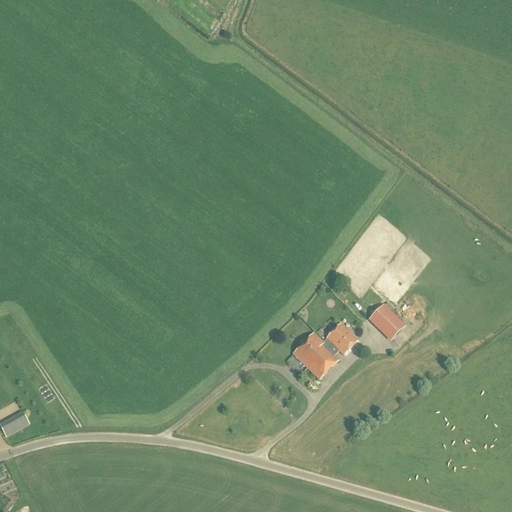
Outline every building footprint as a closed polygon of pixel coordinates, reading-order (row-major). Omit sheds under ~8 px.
[(215,0),(226,8),(232,0),(215,0)] [(390,344),(406,328),(384,307),(369,323),(390,344)] [(344,357),(358,343),(341,326),(327,340),(328,341),(324,344),(323,344),(314,335),(294,356),(320,381),(339,362),(333,355),(338,351),(344,357)] [(23,414),(0,426),(0,427),(6,439),(30,426),(23,414)] [(0,511),(9,511),(14,506),(6,499),(0,505),(0,511)]
